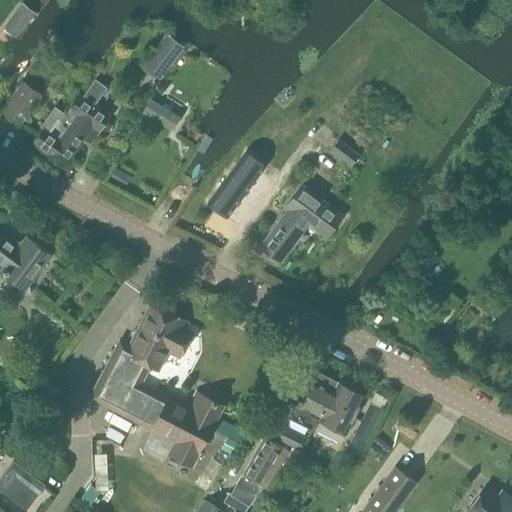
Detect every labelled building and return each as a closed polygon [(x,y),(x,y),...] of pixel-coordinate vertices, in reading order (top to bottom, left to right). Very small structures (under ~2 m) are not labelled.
[(13,15),(4,27),(17,38),(26,25),(13,15)] [(185,45),(168,32),(144,64),(160,77),(185,45)] [(169,85),(160,81),(155,89),(163,94),(169,85)] [(21,82),(2,110),(0,112),(17,124),(38,93),(21,82)] [(90,143),(109,115),(93,104),(101,93),(90,85),(82,96),(80,95),(65,115),(52,135),(75,150),(83,138),(90,143)] [(144,109),(173,128),(179,118),(164,109),(169,101),(155,92),(144,109)] [(63,167),(75,150),(52,135),(65,115),(54,107),(41,127),(43,128),(33,144),(47,154),(47,155),(63,167)] [(353,165),(361,154),(340,138),(332,149),(353,165)] [(281,260),(310,221),(328,235),(343,215),(324,201),(325,201),(303,185),(288,205),(292,208),(263,246),(281,260)] [(29,284),(39,270),(51,254),(27,236),(18,247),(1,234),(0,235),(0,266),(2,269),(6,277),(18,285),(20,296),(31,293),(29,284)] [(144,422),(160,390),(142,382),(151,363),(159,367),(169,347),(182,353),(192,331),(183,327),(187,319),(173,313),(175,309),(165,305),(163,308),(159,306),(153,318),(145,314),(130,345),(121,341),(93,397),(144,422)] [(295,403),(289,416),(314,429),(321,416),(320,415),(333,390),(337,381),(317,371),(301,406),(295,403)] [(50,381),(42,392),(54,401),(61,389),(50,381)] [(338,382),(337,381),(333,390),(320,415),(321,416),(322,416),(320,419),(347,432),(366,394),(339,381),(338,382)] [(160,390),(144,422),(180,439),(174,451),(195,461),(224,402),(203,392),(197,404),(172,392),(170,396),(160,390)] [(224,418),(218,429),(243,441),(248,430),(224,418)] [(373,426),(362,420),(354,436),(365,441),(373,426)] [(285,424),(279,436),(304,448),(310,437),(285,424)] [(45,429),(39,438),(47,445),(54,436),(45,429)] [(244,511),(254,495),(266,475),(271,477),(288,448),(265,435),(226,502),(236,508),(233,511),(244,511)] [(229,437),(223,448),(234,454),(240,442),(229,437)] [(14,460),(0,477),(0,487),(21,505),(33,489),(38,494),(46,484),(14,460)] [(361,511),(394,511),(417,481),(396,465),(361,511)] [(283,487),(276,483),(270,492),(277,496),(283,487)] [(93,484),(82,498),(91,505),(102,491),(93,484)] [(511,511),(511,494),(505,489),(499,497),(484,487),(468,509),(471,511),(511,511)] [(220,511),(222,510),(206,498),(195,511),(220,511)]
